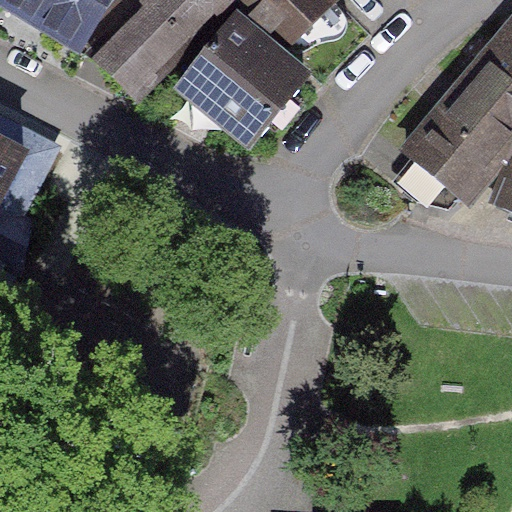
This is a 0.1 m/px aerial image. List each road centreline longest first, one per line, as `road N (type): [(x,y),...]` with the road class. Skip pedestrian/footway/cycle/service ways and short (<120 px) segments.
road 1 (residential): [(284,220),(231,186),(122,141),(0,59)]
road 2 (residential): [(284,220),(336,120),(452,11)]
road 3 (residential): [(406,253),(342,244),(284,220)]
